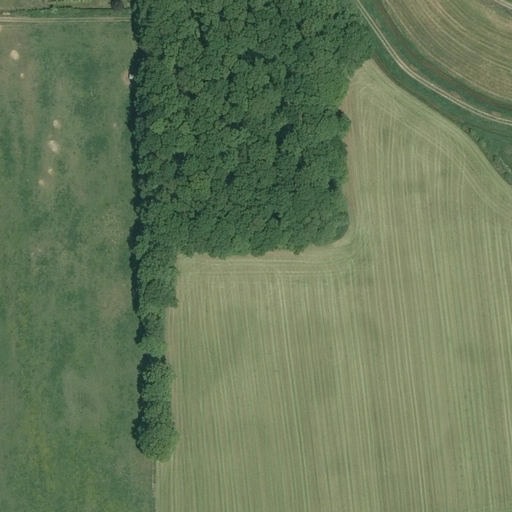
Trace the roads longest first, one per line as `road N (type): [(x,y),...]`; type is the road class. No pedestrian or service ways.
road 1 (track): [(511,123),(463,106),(407,70),(352,0)]
road 2 (track): [(0,22),(137,20),(145,0)]
